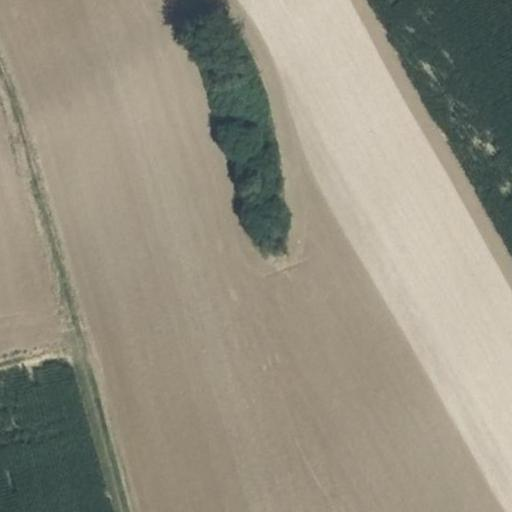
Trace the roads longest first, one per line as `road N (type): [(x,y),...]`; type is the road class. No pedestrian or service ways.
road 1 (track): [(88,345),(0,58)]
road 2 (track): [(135,511),(88,345)]
